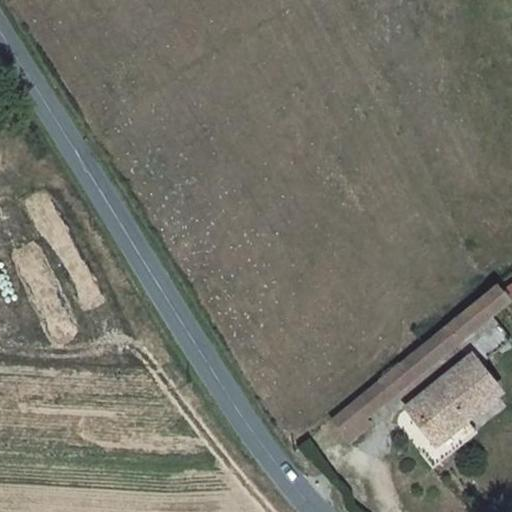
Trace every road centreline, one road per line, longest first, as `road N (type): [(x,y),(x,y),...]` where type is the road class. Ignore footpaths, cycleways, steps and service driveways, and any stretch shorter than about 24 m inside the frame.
road 1 (tertiary): [(309,511),(226,407),(0,42)]
road 2 (unknown): [(381,511),(356,455),(373,413),(389,403)]
